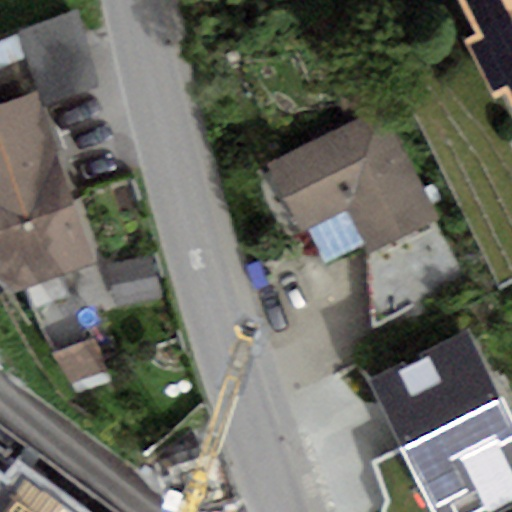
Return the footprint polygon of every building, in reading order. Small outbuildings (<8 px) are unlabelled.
[(511,0),(457,0),(476,35),(466,40),(497,97),(505,93),(511,105),(511,0)] [(19,31),(38,92),(43,106),(102,87),(77,12),(19,31)] [(38,92),(0,104),(0,283),(13,293),(98,264),(43,106),(38,92)] [(388,108),(270,164),(300,228),(310,223),(328,263),(363,247),(367,256),(433,225),(442,221),(388,108)] [(433,225),(367,256),(373,328),(467,294),(433,225)] [(152,256),(106,266),(114,307),(160,298),(152,256)] [(511,414),(467,330),(366,380),(432,511),(502,511),(511,507),(511,414)] [(94,339),(52,353),(71,385),(108,370),(94,339)]
